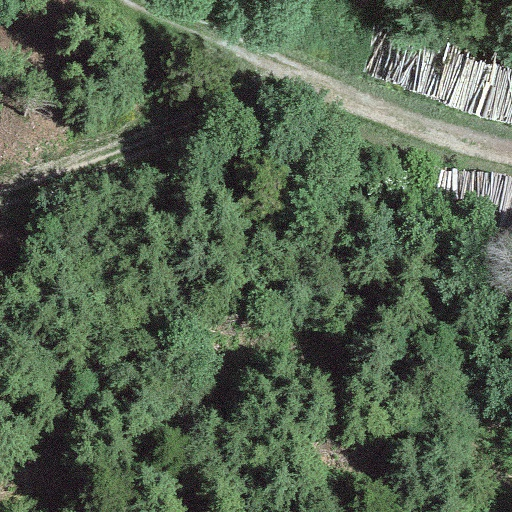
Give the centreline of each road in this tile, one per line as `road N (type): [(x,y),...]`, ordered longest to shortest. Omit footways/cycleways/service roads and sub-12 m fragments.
road 1 (track): [(290,100),(511,162)]
road 2 (track): [(290,100),(119,0)]
